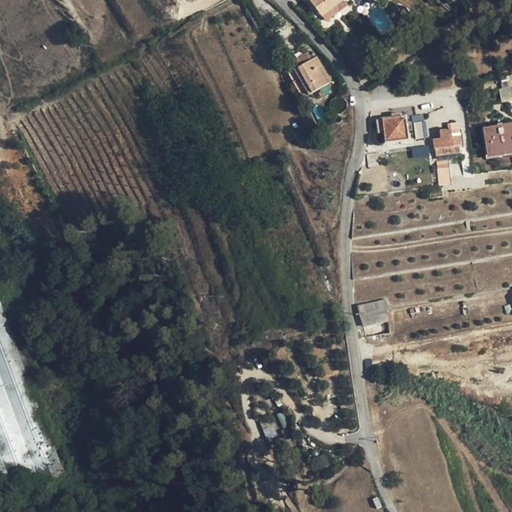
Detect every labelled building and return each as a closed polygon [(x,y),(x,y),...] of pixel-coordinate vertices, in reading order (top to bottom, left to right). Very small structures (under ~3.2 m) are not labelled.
[(342,0),(308,0),(321,17),(336,5),(342,0)] [(339,11),(336,5),(321,17),(325,22),(339,11)] [(312,60),(308,53),(294,61),(298,68),(312,60)] [(331,82),(316,57),(312,60),(298,68),(294,70),(309,95),(331,82)] [(511,87),(501,90),(499,90),(501,102),(511,100),(511,87)] [(423,114),(411,116),(412,124),(424,122),(423,114)] [(385,143),(409,140),(406,117),(402,117),(391,119),(376,121),(378,134),(384,133),(385,143)] [(434,140),(435,156),(462,152),(458,123),(447,124),(448,130),(439,131),(440,139),(434,140)] [(511,125),(484,130),(488,156),(511,152),(511,125)] [(413,157),(429,156),(428,146),(412,147),(413,157)] [(448,160),(436,161),(438,185),(450,184),(448,160)] [(386,299),(357,306),(359,315),(388,310),(389,310),(386,299)] [(64,472),(0,300),(0,377),(37,477),(41,485),(59,479),(64,472)] [(388,310),(359,315),(363,327),(388,322),(388,310)] [(372,360),(364,360),(365,372),(373,372),(372,360)] [(37,477),(0,377),(0,453),(10,482),(12,487),(37,477)] [(265,437),(275,434),(271,416),(260,418),(265,437)] [(0,485),(10,482),(0,453),(0,485)]
